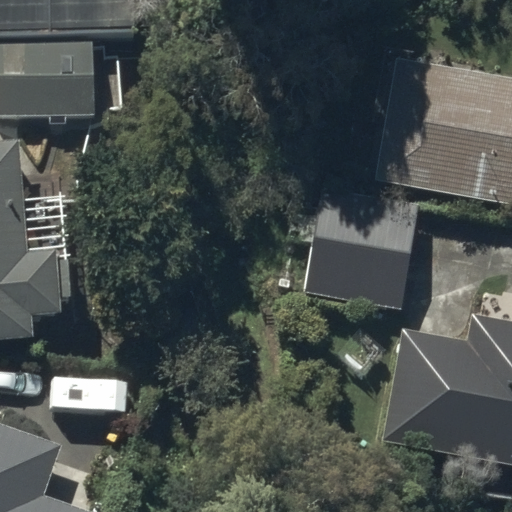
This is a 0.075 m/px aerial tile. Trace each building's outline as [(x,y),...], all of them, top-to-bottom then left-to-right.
[(151,0),(0,0),(0,41),(152,41),(151,0)] [(96,60),(0,62),(0,125),(97,123),(96,60)] [(511,97),(403,78),(383,191),(511,214),(511,97)] [(22,162),(0,163),(0,332),(63,328),(60,275),(29,277),(22,162)] [(424,220),(326,206),(311,304),(409,319),(424,220)] [(511,336),(480,331),(474,360),(414,349),(395,452),(511,473),(511,336)] [(53,453),(0,434),(0,511),(66,511),(36,501),(53,453)]
